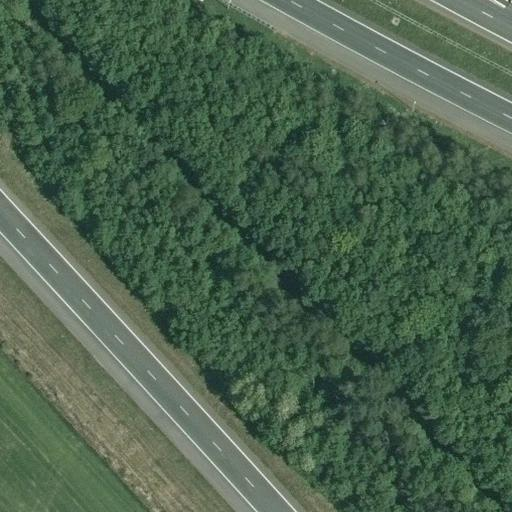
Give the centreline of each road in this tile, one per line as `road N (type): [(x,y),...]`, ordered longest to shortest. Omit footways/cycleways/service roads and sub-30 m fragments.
road 1 (motorway): [(0,217),(264,511)]
road 2 (motorway): [(286,0),(511,120)]
